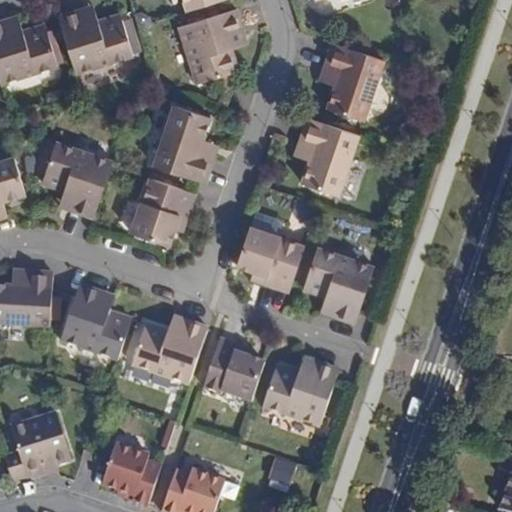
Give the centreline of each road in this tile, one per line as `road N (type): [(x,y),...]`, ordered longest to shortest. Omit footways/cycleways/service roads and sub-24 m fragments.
road 1 (secondary): [(511,123),(380,511)]
road 2 (secondary): [(400,511),(511,180)]
road 3 (residential): [(270,0),(280,60),(201,293)]
road 4 (residential): [(201,293),(43,240),(0,243)]
road 5 (residential): [(201,293),(361,348)]
